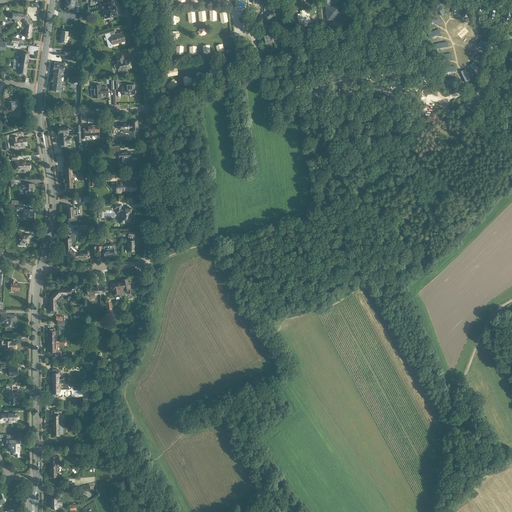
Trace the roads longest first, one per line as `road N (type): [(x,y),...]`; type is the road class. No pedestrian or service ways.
road 1 (track): [(268,61),(304,91),(332,98),(423,90),(424,69),(327,81)]
road 2 (track): [(210,241),(325,205),(377,178),(441,104)]
road 3 (unclassified): [(148,108),(191,98),(285,55),(405,40)]
road 4 (residential): [(39,270),(141,263),(151,191),(148,108)]
road 5 (track): [(433,511),(465,372),(486,326),(511,300)]
road 6 (secondary): [(36,476),(39,270)]
road 7 (secondary): [(39,270),(52,209),(39,115)]
road 8 (track): [(420,41),(430,48),(443,107),(511,154)]
